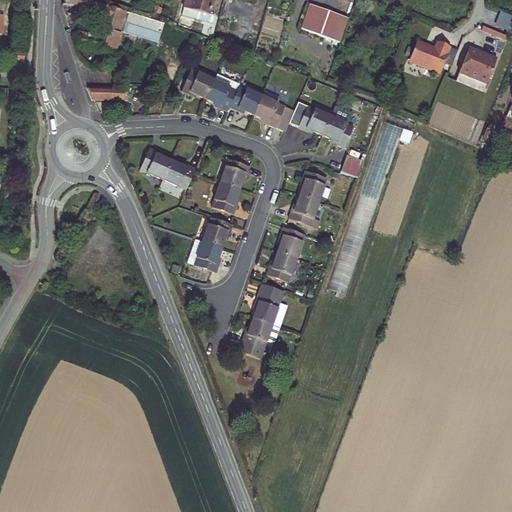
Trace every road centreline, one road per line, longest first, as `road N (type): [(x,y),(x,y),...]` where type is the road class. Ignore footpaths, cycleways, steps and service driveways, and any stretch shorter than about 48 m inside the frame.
road 1 (residential): [(224,322),(271,183),(268,159),(192,126),(102,137)]
road 2 (secondary): [(246,511),(123,199)]
